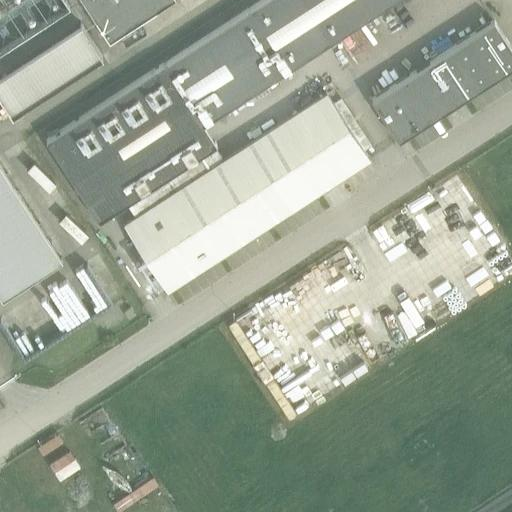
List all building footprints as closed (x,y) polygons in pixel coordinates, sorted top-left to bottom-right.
[(216,145),(203,125),(394,0),(261,0),(164,64),(163,63),(46,139),(99,221),(216,145)] [(83,0),(109,40),(171,0),(83,0)] [(399,140),(404,137),(511,66),(511,47),(494,19),(372,98),(399,140)] [(167,290),(251,235),(369,159),(326,92),(172,191),(124,222),(167,290)] [(0,272),(21,306),(60,282),(90,332),(148,297),(118,248),(102,258),(104,261),(96,266),(85,249),(96,243),(88,230),(75,238),(18,145),(5,153),(1,146),(0,146),(0,272)] [(464,221),(474,218),(477,230),(495,224),(491,211),(484,213),(480,201),(460,208),(464,221)] [(411,257),(439,244),(423,210),(395,223),(411,257)] [(501,265),(511,258),(511,244),(504,230),(487,239),(501,265)] [(458,301),(500,279),(494,268),(465,282),(458,269),(445,276),(458,301)] [(401,311),(416,337),(442,323),(428,297),(401,311)] [(287,351),(273,357),(279,370),(293,364),(287,351)] [(338,391),(352,383),(344,368),(330,376),(338,391)] [(280,378),(270,382),(282,407),(291,403),(280,378)] [(76,434),(53,447),(74,482),(96,469),(76,434)]
